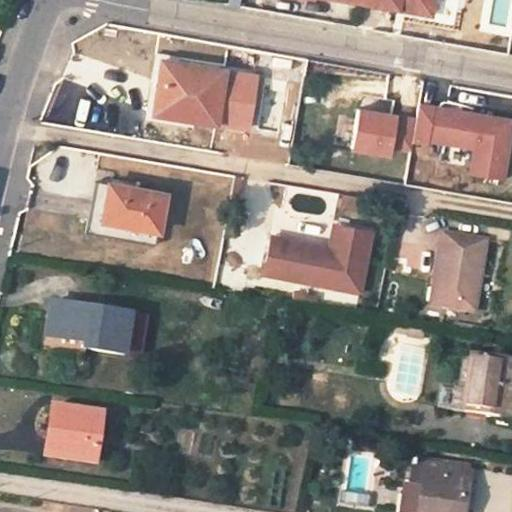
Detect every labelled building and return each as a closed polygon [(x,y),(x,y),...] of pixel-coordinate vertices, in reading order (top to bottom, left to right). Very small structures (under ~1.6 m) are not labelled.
[(359,0),(359,4),(397,11),(398,3),(432,8),(433,0),(359,0)] [(398,3),(397,11),(431,17),(432,8),(398,3)] [(162,61),(159,83),(163,84),(158,115),(215,124),(224,71),(162,61)] [(224,71),(215,124),(235,127),(244,75),(224,71)] [(244,75),(235,127),(247,129),(256,76),(244,75)] [(163,84),(159,83),(152,82),(147,113),(158,115),(163,84)] [(477,149),(472,175),(505,181),(511,139),(511,121),(420,106),(414,141),(430,144),(430,141),(477,149)] [(390,154),(391,145),(410,148),(415,120),(358,110),(352,148),(390,154)] [(109,184),(102,220),(158,231),(165,194),(109,184)] [(334,225),(329,247),(341,250),(345,227),(334,225)] [(329,247),(272,236),(264,274),(360,293),(371,232),(345,227),(341,250),(329,247)] [(437,263),(482,270),(486,241),(441,234),(437,263)] [(482,270),(437,263),(434,279),(440,280),(436,306),(475,312),(482,270)] [(440,280),(434,279),(430,305),(436,306),(440,280)] [(84,350),(124,356),(130,316),(50,303),(43,351),(83,357),(84,350)] [(408,331),(407,337),(422,340),(423,334),(408,331)] [(396,394),(420,395),(422,344),(399,343),(396,394)] [(511,360),(473,354),(464,412),(511,419),(511,405),(508,404),(511,377),(511,360)] [(53,407),(44,456),(94,465),(102,415),(53,407)] [(371,457),(352,454),(346,493),(365,495),(371,457)] [(413,459),(409,485),(422,486),(418,511),(461,511),(469,468),(413,459)] [(418,511),(422,486),(409,485),(405,484),(401,511),(418,511)]
